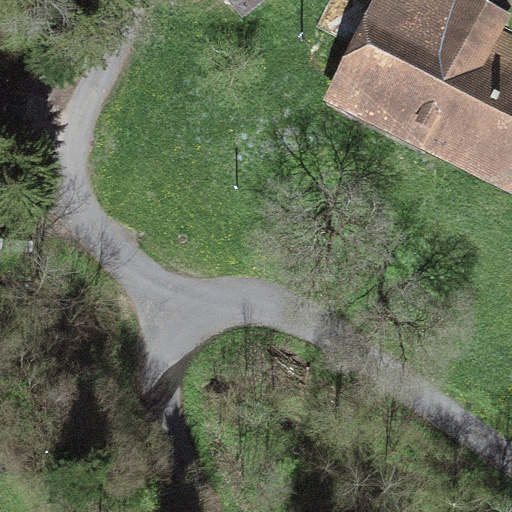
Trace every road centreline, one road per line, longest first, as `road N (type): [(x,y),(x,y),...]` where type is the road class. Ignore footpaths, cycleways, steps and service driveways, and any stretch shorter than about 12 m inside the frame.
road 1 (track): [(209,511),(169,424),(159,380),(176,329),(228,304),(301,317),(347,339),(511,458)]
road 2 (track): [(132,0),(77,134),(76,194),(121,272),(176,329)]
